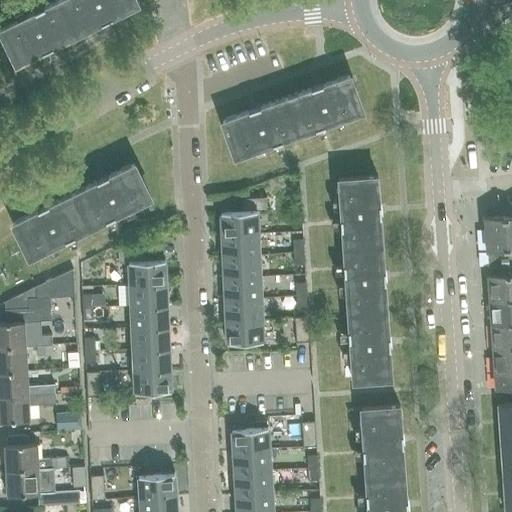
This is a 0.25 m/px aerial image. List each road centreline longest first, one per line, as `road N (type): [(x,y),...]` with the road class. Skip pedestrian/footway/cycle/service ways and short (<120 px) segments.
road 1 (residential): [(205,511),(185,45)]
road 2 (tertiary): [(462,511),(439,189)]
road 3 (tertiary): [(0,151),(185,45)]
road 4 (tertiary): [(185,45),(274,14),(360,7)]
road 5 (tertiary): [(439,189),(427,53)]
